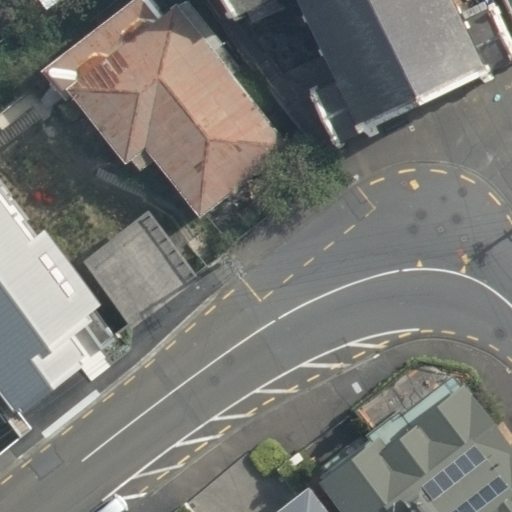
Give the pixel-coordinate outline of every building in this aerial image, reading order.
[(178,0),(70,71),(138,174),(161,159),(200,218),(300,152),(199,0),(178,0)] [(511,0),(222,0),(227,10),(251,0),(298,0),(353,129),(511,58),(511,57),(506,38),(511,33),(511,0)] [(0,187),(0,383),(95,311),(0,187)] [(444,397),(323,487),(342,511),(511,511),(511,452),(510,449),(493,462),(444,397)] [(0,439),(18,426),(0,401),(0,439)] [(318,511),(295,482),(256,511),(318,511)]
